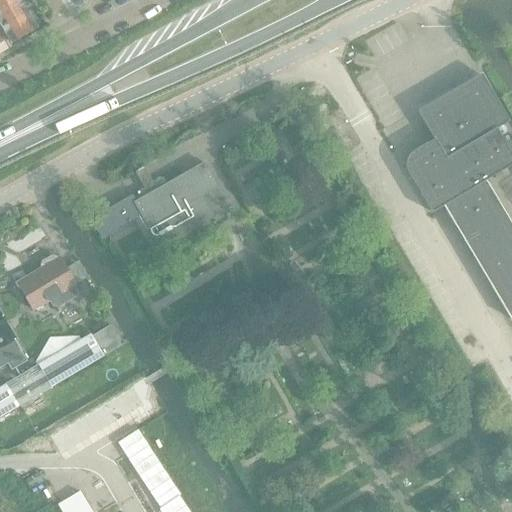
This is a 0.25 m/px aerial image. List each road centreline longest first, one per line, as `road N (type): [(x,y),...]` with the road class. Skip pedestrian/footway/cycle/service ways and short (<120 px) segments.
road 1 (unclassified): [(511,388),(313,44)]
road 2 (primary): [(0,148),(332,0)]
road 3 (unclassified): [(0,202),(313,44)]
road 4 (primary): [(252,0),(0,134)]
